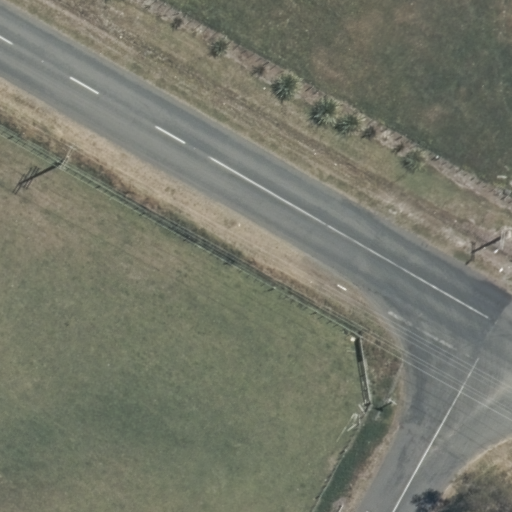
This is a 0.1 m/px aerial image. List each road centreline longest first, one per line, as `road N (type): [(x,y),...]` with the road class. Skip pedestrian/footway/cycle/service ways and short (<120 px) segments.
road 1 (unclassified): [(0,31),(498,321)]
road 2 (residential): [(498,321),(391,511)]
